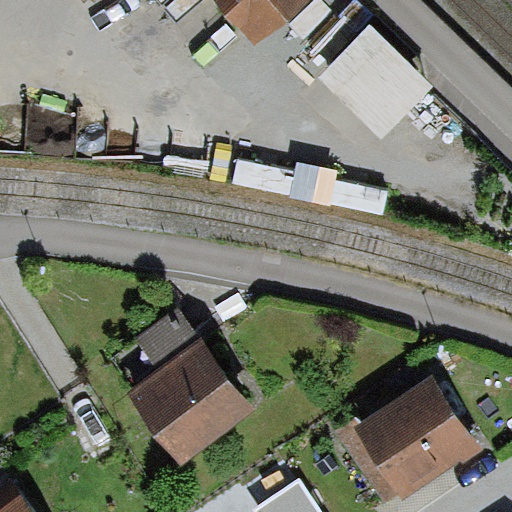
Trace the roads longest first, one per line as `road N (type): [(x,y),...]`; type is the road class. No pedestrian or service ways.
road 1 (residential): [(0,228),(207,253),(425,299),(511,331)]
road 2 (residential): [(395,0),(511,114)]
